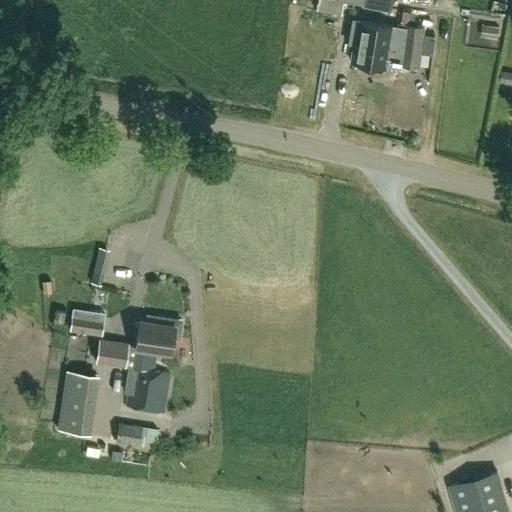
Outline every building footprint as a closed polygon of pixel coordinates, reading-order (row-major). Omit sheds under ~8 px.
[(304,19),(317,22),(318,15),(315,15),(316,10),(317,0),(337,0),(343,1),(388,9),(389,0),(305,0),(304,7),(306,7),(304,19)] [(455,13),(476,14),(476,1),(455,1),(455,13)] [(437,15),(402,10),(400,23),(404,24),(401,47),(394,45),(397,27),(357,20),(350,61),(389,69),(389,68),(398,70),(399,65),(417,68),(419,54),(431,55),(434,37),(422,36),(423,26),(440,28),(440,25),(437,15)] [(482,24),(480,36),(498,39),(499,27),(482,24)] [(499,81),(511,83),(511,71),(501,70),(499,81)] [(133,253),(122,251),(124,240),(97,236),(93,265),(131,271),(133,253)] [(51,279),(42,279),(43,293),(52,293),(51,279)] [(96,362),(125,366),(128,367),(124,392),(128,392),(126,406),(163,412),(170,374),(146,369),(148,349),(171,352),(173,337),(179,338),(181,319),(157,316),(156,322),(139,319),(135,347),(128,346),(128,343),(99,339),(96,362)] [(71,317),(69,331),(102,336),(104,322),(71,317)] [(66,368),(57,429),(90,434),(99,373),(66,368)] [(158,428),(119,422),(116,440),(155,447),(158,428)] [(505,511),(494,471),(447,485),(454,511),(505,511)] [(437,475),(417,481),(427,510),(446,504),(437,475)]
